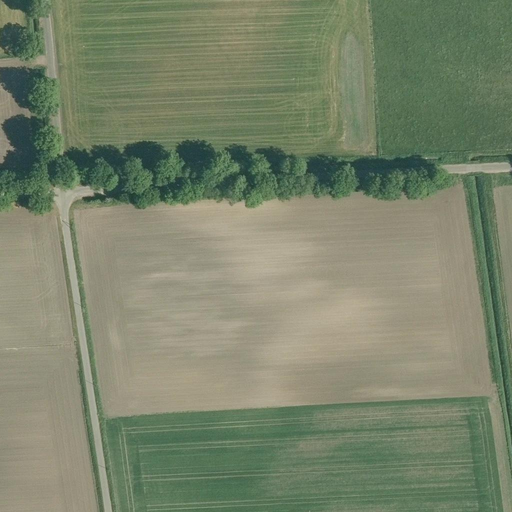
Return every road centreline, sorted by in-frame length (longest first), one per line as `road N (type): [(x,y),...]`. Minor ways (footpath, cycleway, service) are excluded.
road 1 (unclassified): [(60,194),(511,168)]
road 2 (unclassified): [(60,194),(107,511)]
road 3 (unclassified): [(43,0),(60,194)]
